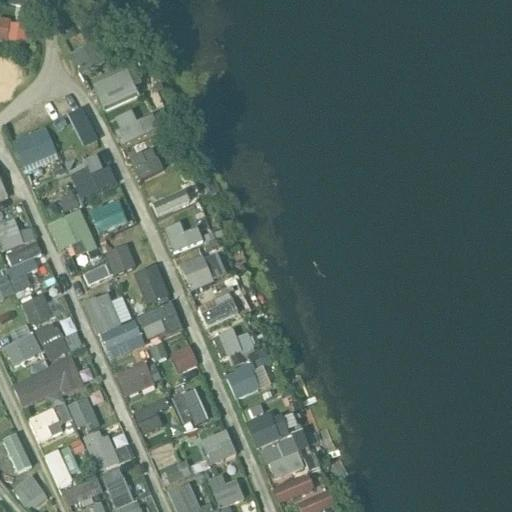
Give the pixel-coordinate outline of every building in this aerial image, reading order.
[(0,0),(0,5),(27,11),(28,0),(0,0)] [(0,21),(0,43),(16,43),(16,21),(0,21)] [(71,56),(83,78),(98,70),(86,48),(71,56)] [(100,110),(136,100),(129,74),(93,84),(100,110)] [(83,150),(99,142),(82,109),(66,117),(83,150)] [(158,133),(151,117),(135,124),(130,113),(112,121),(124,148),(158,133)] [(47,129),(10,144),(21,170),(57,156),(47,129)] [(129,160),(141,184),(164,173),(152,149),(129,160)] [(80,202),(115,187),(108,171),(103,173),(97,160),(68,173),(80,202)] [(180,185),(150,197),(160,221),(190,208),(180,185)] [(75,197),(61,200),(63,212),(77,209),(75,197)] [(89,216),(99,235),(127,222),(117,202),(89,216)] [(48,226),(59,252),(82,242),(87,255),(97,251),(80,212),(48,226)] [(0,252),(1,255),(35,241),(30,228),(19,233),(14,221),(0,227),(0,252)] [(198,230),(183,236),(179,225),(164,231),(173,255),(203,244),(198,230)] [(14,278),(28,273),(25,264),(42,257),(36,243),(5,255),(14,278)] [(127,247),(104,255),(113,278),(135,269),(127,247)] [(217,255),(205,260),(214,279),(225,275),(217,255)] [(190,293),(213,283),(202,257),(178,267),(190,293)] [(157,267),(133,275),(145,309),(169,300),(157,267)] [(40,295),(19,307),(32,330),(53,318),(40,295)] [(85,303),(95,336),(120,328),(109,295),(85,303)] [(207,328),(239,315),(231,295),(198,308),(207,328)] [(147,343),(182,330),(172,305),(138,318),(147,343)] [(136,324),(100,336),(109,362),(145,350),(136,324)] [(35,335),(41,346),(60,337),(55,326),(35,335)] [(233,331),(213,340),(222,362),(242,353),(233,331)] [(3,349),(13,369),(43,354),(33,334),(3,349)] [(42,347),(48,362),(69,353),(63,338),(42,347)] [(170,357),(179,375),(199,366),(190,347),(170,357)] [(73,361),(12,384),(21,409),(63,393),(64,397),(84,389),(73,361)] [(145,365),(116,375),(125,399),(154,389),(145,365)] [(225,376),(236,401),(260,391),(250,366),(225,376)] [(253,372),(261,389),(270,385),(262,368),(253,372)] [(186,433),(210,422),(196,391),(172,401),(186,433)] [(68,407),(77,429),(86,425),(89,432),(99,428),(88,399),(68,407)] [(156,414),(168,409),(164,402),(134,415),(143,437),(162,429),(156,414)] [(53,410),(29,421),(39,444),(64,433),(53,410)] [(248,421),(252,447),(288,441),(285,425),(272,427),(270,418),(248,421)] [(98,474),(118,466),(104,431),(84,439),(98,474)] [(17,433),(1,441),(17,474),(33,467),(17,433)] [(203,440),(208,466),(235,460),(229,434),(203,440)] [(123,438),(113,442),(123,464),(133,460),(123,438)] [(297,451),(308,449),(305,438),(264,448),(272,481),(303,473),(297,451)] [(299,453),(305,470),(315,467),(309,449),(299,453)] [(59,490),(73,483),(58,451),(44,458),(59,490)] [(186,462),(164,472),(169,486),(192,476),(186,462)] [(139,511),(121,470),(101,479),(115,511),(139,511)] [(26,510),(47,496),(33,475),(12,490),(26,510)] [(280,507),(315,492),(308,477),(273,491),(280,507)] [(236,482),(225,487),(221,478),(209,483),(220,511),(245,503),(236,482)] [(63,494),(69,507),(101,493),(95,480),(63,494)] [(169,494),(176,511),(200,511),(190,486),(169,494)] [(300,511),(325,511),(336,508),(329,492),(298,506),(300,511)]
